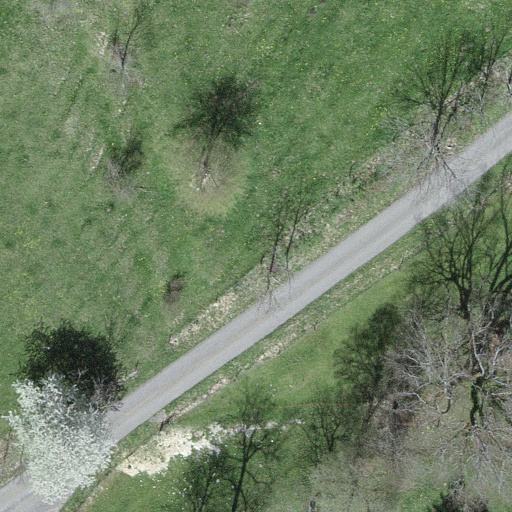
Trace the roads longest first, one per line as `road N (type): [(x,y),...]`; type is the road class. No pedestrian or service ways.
road 1 (unclassified): [(0,507),(511,129)]
road 2 (track): [(511,436),(298,419),(114,421)]
